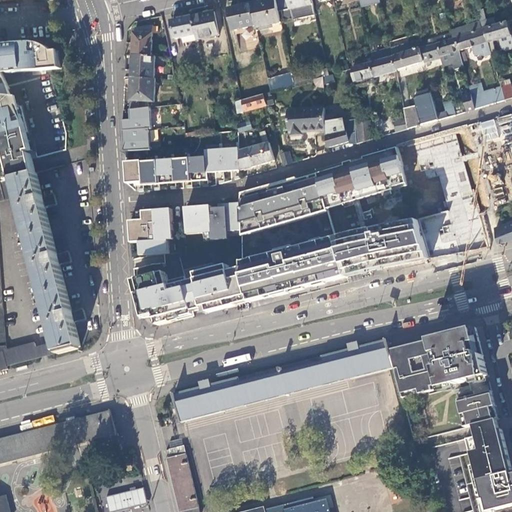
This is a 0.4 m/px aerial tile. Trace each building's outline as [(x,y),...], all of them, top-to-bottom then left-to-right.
[(270,0),(252,4),(257,26),(258,29),(282,24),(282,22),(279,12),(276,0),(270,0)] [(312,0),(276,0),(279,12),(282,22),(316,16),(312,0)] [(359,0),(362,8),(381,4),(380,0),(359,0)] [(229,9),(234,31),(257,26),(252,4),(229,9)] [(484,10),(478,12),(481,23),(482,30),(485,29),(497,25),(495,19),(486,21),(484,10)] [(193,17),(197,35),(198,40),(220,35),(215,12),(193,17)] [(172,21),(176,39),(197,35),(193,17),(172,21)] [(511,36),(511,34),(508,22),(497,25),(485,29),(488,43),(489,43),(493,55),(496,55),(493,42),(500,40),(511,37),(511,36)] [(482,30),(481,23),(452,31),(452,34),(453,39),(457,38),(482,30)] [(153,26),(135,29),(135,34),(134,34),(133,56),(152,57),(153,26)] [(485,29),(482,30),(457,38),(460,51),(473,47),(476,57),(484,54),(485,57),(493,55),(489,43),(488,43),(485,29)] [(437,44),(453,39),(452,34),(420,43),(421,48),(437,44)] [(511,36),(511,37),(500,40),(502,49),(506,51),(511,49),(511,36)] [(465,68),(460,51),(457,38),(453,39),(437,44),(440,57),(443,68),(454,65),(455,70),(465,68)] [(420,43),(420,41),(392,49),(393,57),(394,57),(398,70),(440,57),(437,44),(421,48),(420,43)] [(23,73),(50,71),(60,70),(60,68),(57,59),(52,60),(51,52),(47,48),(44,46),(42,45),(39,44),(37,43),(32,43),(20,45),(23,73)] [(23,73),(20,45),(4,46),(0,46),(0,69),(3,75),(23,73)] [(393,57),(392,49),(391,48),(385,50),(385,53),(372,56),(373,58),(374,63),(393,57)] [(57,59),(60,68),(57,52),(51,52),(52,60),(57,59)] [(155,79),(156,57),(152,57),(133,56),(132,78),(155,79)] [(394,57),(393,57),(374,63),(354,69),(354,79),(357,87),(376,81),(375,77),(398,71),(398,70),(394,57)] [(354,69),(374,63),(373,58),(353,64),(354,69)] [(0,92),(9,91),(3,75),(0,69),(0,92)] [(272,92),(296,85),(293,72),(269,80),(272,92)] [(333,74),(323,77),(325,84),(334,81),(333,74)] [(316,88),(324,86),(322,77),(314,79),(316,88)] [(132,78),(130,110),(138,109),(139,101),(155,102),(156,79),(155,79),(132,78)] [(505,101),(501,88),(485,92),(483,83),(470,87),(472,95),(476,110),(489,106),(505,101)] [(501,88),(505,101),(511,99),(511,87),(511,85),(501,88)] [(0,109),(16,106),(9,91),(0,92),(0,109)] [(264,94),(236,103),(238,114),(268,106),(264,94)] [(463,98),(468,112),(476,110),(472,95),(463,98)] [(449,118),(457,116),(453,101),(444,104),(447,112),(438,115),(440,121),(449,118)] [(33,166),(31,155),(26,156),(26,153),(27,153),(26,148),(28,148),(24,134),(26,133),(23,116),(21,108),(18,109),(16,105),(16,106),(0,109),(0,146),(1,146),(2,152),(0,152),(0,153),(2,160),(8,160),(12,180),(35,174),(33,166)] [(327,123),(326,107),(289,111),(292,141),(316,138),(316,135),(327,134),(327,123)] [(404,110),(408,130),(414,128),(423,126),(418,107),(404,110)] [(138,109),(130,110),(131,120),(123,120),(125,152),(150,151),(149,130),(152,130),(151,108),(138,109)] [(497,117),(499,126),(503,125),(505,134),(511,132),(511,118),(511,114),(497,117)] [(350,142),(349,136),(345,119),(327,123),(327,134),(329,149),(350,142)] [(345,119),(349,136),(357,133),(356,122),(356,119),(345,119)] [(406,119),(396,122),(399,132),(408,130),(406,119)] [(495,119),(480,122),(484,140),(499,137),(495,119)] [(372,121),(356,122),(357,133),(358,145),(373,140),(372,121)] [(241,133),(253,130),(251,123),(239,126),(241,133)] [(261,142),(268,140),(265,130),(258,132),(261,142)] [(350,142),(351,147),(358,145),(357,133),(349,136),(350,142)] [(418,221),(429,260),(488,247),(456,134),(398,148),(404,167),(404,171),(408,185),(439,176),(449,211),(418,221)] [(242,170),(275,161),(270,143),(242,152),(242,170)] [(407,187),(408,186),(408,185),(404,171),(404,167),(398,148),(345,164),(346,166),(318,174),(328,207),(329,210),(394,191),(393,188),(406,184),(407,187)] [(144,185),(209,181),(208,173),(240,171),(238,149),(207,151),(207,158),(142,163),(142,161),(126,162),(128,184),(144,182),(144,185)] [(284,166),(293,163),(290,153),(281,155),(284,166)] [(4,182),(10,199),(18,197),(56,343),(45,346),(47,356),(81,347),(75,323),(79,322),(78,321),(84,320),(84,317),(76,312),(73,313),(60,265),(64,264),(63,264),(69,263),(69,259),(61,254),(58,255),(46,208),(49,207),(49,206),(55,206),(54,201),(47,198),(47,197),(43,197),(37,173),(35,174),(12,180),(4,182)] [(500,185),(502,184),(498,173),(487,177),(497,204),(506,200),(500,185)] [(242,231),(242,237),(247,236),(245,230),(328,207),(318,174),(285,184),(286,188),(278,190),(277,186),(269,189),(242,196),(242,204),(242,231)] [(0,371),(9,370),(8,366),(39,358),(37,349),(35,344),(8,351),(7,347),(3,302),(0,259),(0,201),(10,199),(4,182),(0,182),(0,371)] [(213,207),(187,209),(189,230),(201,229),(202,234),(204,234),(214,233),(215,241),(230,240),(230,237),(230,232),(240,231),(242,231),(242,204),(221,205),(221,209),(213,210),(213,207)] [(245,230),(247,236),(329,213),(328,207),(245,230)] [(133,244),(141,243),(146,243),(147,256),(171,254),(170,241),(169,232),(174,232),(173,210),(144,212),(145,221),(131,222),(133,244)] [(427,249),(418,221),(367,231),(337,240),(347,278),(375,271),(429,260),(427,249)] [(511,222),(503,226),(495,229),(499,245),(511,241),(511,222)] [(204,234),(204,241),(215,241),(214,233),(204,234)] [(337,240),(337,239),(326,242),(315,245),(291,251),(288,251),(289,255),(281,257),(280,254),(270,256),(256,259),(257,260),(244,263),(242,263),(243,273),(251,302),(283,295),(281,288),(287,287),(288,293),(347,278),(337,240)] [(230,266),(197,275),(198,281),(188,283),(186,277),(169,282),(167,273),(140,280),(143,295),(137,296),(145,319),(157,316),(160,326),(196,317),(195,312),(205,310),(206,314),(210,313),(238,306),(237,306),(251,302),(243,273),(243,270),(231,272),(230,266)] [(136,295),(137,296),(143,295),(140,280),(135,281),(136,295)] [(422,341),(390,349),(395,367),(403,398),(470,381),(473,391),(458,394),(466,427),(474,425),(498,419),(500,419),(476,327),(422,341)] [(390,349),(388,340),(359,347),(359,344),(350,347),(350,349),(211,385),(211,383),(202,385),(203,387),(175,394),(182,421),(395,367),(390,349)] [(0,511),(11,511),(8,501),(1,496),(0,496),(0,463),(117,433),(111,411),(89,416),(0,439),(0,511)] [(477,436),(501,430),(498,419),(474,425),(477,436)] [(477,436),(466,439),(469,453),(473,452),(476,466),(478,466),(479,474),(478,474),(485,500),(486,499),(490,511),(511,505),(511,465),(503,429),(501,430),(477,436)] [(184,447),(166,451),(181,511),(200,511),(199,507),(187,455),(186,455),(184,447)] [(136,490),(145,488),(142,479),(129,482),(102,489),(107,507),(134,501),(133,496),(137,495),(136,490)] [(283,511),(330,511),(327,496),(265,509),(265,511),(279,511),(284,511),(283,511)]
